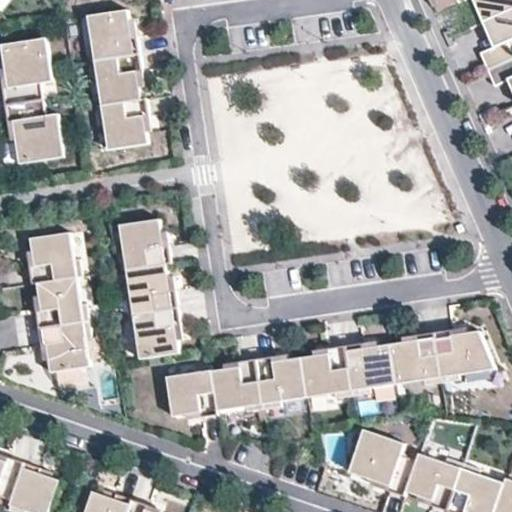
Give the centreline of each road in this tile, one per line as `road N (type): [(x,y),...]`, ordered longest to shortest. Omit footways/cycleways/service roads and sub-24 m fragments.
road 1 (residential): [(302,0),(201,14),(183,29),(232,311),(245,317),(511,274)]
road 2 (residential): [(0,395),(337,511)]
road 3 (residential): [(395,0),(511,268)]
